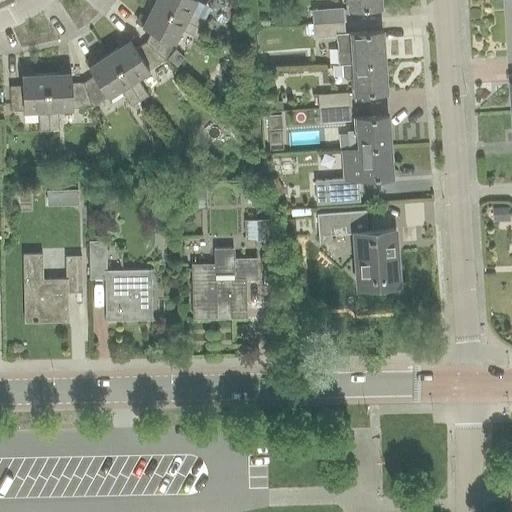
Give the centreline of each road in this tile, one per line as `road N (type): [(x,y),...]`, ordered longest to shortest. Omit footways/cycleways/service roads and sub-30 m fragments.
road 1 (secondary): [(0,394),(471,384)]
road 2 (residential): [(471,384),(446,0)]
road 3 (residential): [(469,511),(471,384)]
